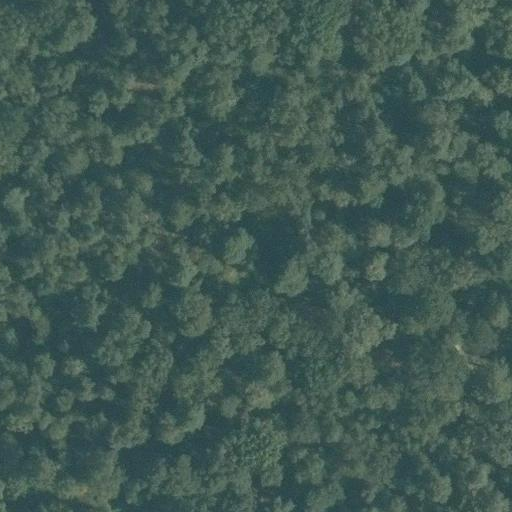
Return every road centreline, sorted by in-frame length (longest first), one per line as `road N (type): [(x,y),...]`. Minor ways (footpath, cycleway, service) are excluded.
road 1 (track): [(431,0),(258,271)]
road 2 (track): [(94,511),(258,271)]
road 3 (track): [(258,271),(511,408)]
